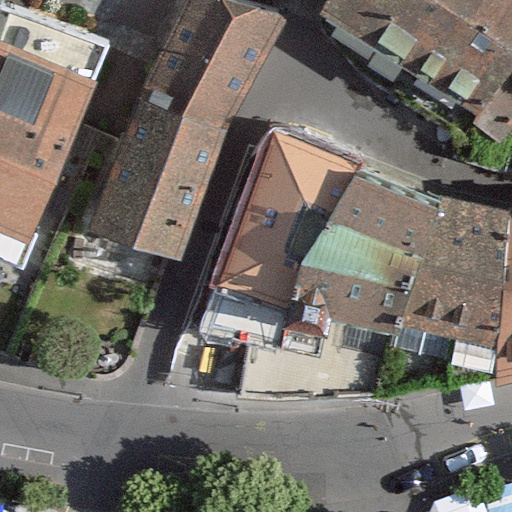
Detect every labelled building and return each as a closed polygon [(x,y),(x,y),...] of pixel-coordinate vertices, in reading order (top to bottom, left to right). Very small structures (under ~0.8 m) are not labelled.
[(0,0),(0,247),(53,270),(139,53),(12,3),(0,0)] [(237,130),(296,18),(223,0),(195,0),(171,67),(144,140),(109,233),(187,261),(237,130)] [(511,0),(351,0),(344,14),(510,122),(511,119),(511,0)] [(413,315),(433,196),(371,174),(310,277),(292,333),(322,340),(337,296),(413,315)] [(402,390),(501,375),(501,214),(433,196),(413,315),(402,390)] [(511,373),(511,215),(501,214),(501,375),(511,373)] [(337,296),(322,340),(292,333),(271,328),(251,400),(297,402),(402,390),(413,315),(337,296)]
